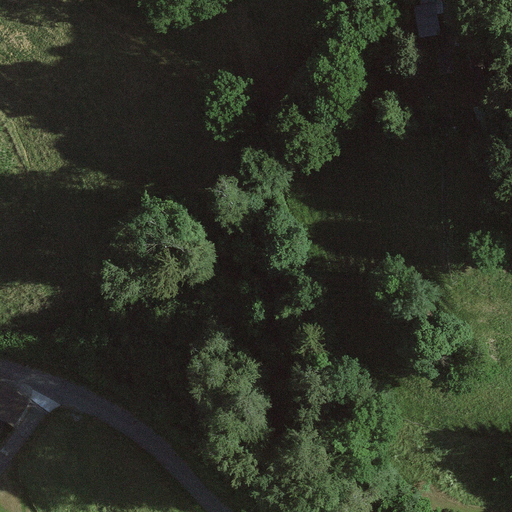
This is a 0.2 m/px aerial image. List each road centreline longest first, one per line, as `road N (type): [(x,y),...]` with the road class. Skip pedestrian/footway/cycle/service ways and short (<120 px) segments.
road 1 (track): [(365,511),(311,396),(293,241),(227,0)]
road 2 (unclassified): [(220,511),(160,449),(115,418),(0,368)]
